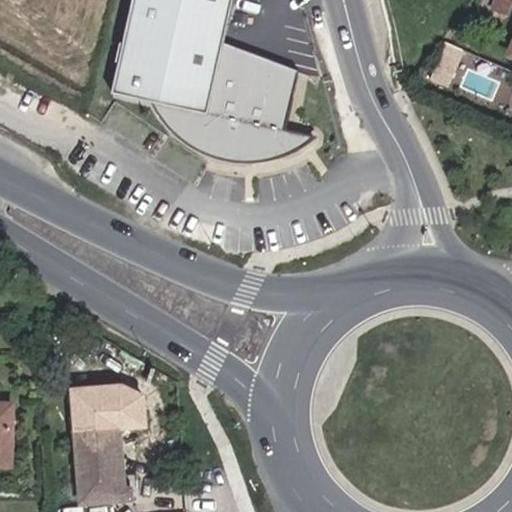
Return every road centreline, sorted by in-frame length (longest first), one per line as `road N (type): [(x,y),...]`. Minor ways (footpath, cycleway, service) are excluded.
road 1 (unclassified): [(403,159),(314,206),(229,215),(185,206),(0,105)]
road 2 (primary): [(359,278),(291,296),(249,289),(99,230),(0,176)]
road 3 (primary): [(0,231),(213,363),(251,395),(276,449)]
road 4 (primary): [(359,278),(296,330),(278,367),(276,449)]
road 5 (tertiary): [(346,0),(368,90),(403,159)]
